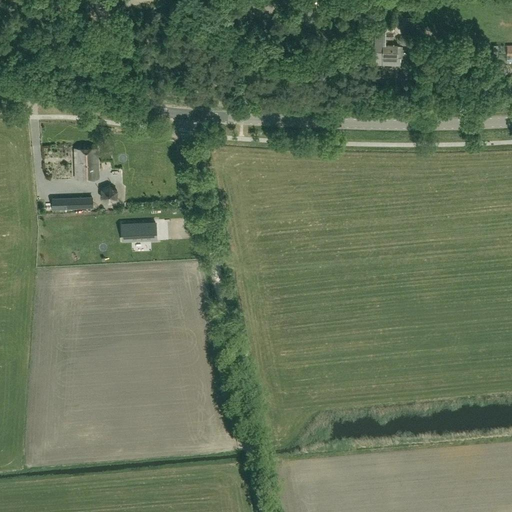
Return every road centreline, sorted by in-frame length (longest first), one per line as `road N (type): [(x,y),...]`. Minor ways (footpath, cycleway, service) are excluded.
road 1 (tertiary): [(0,90),(316,122),(511,119)]
road 2 (track): [(185,133),(262,511)]
